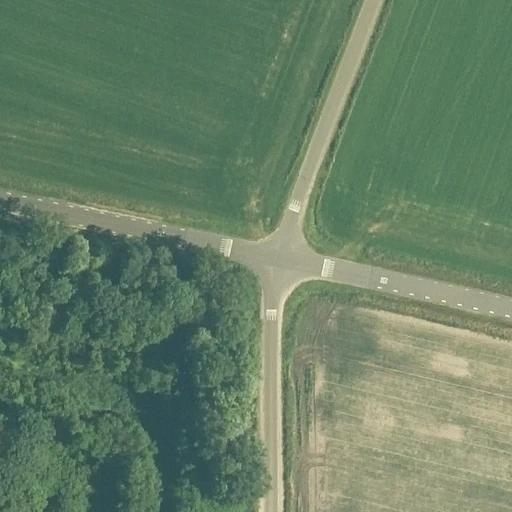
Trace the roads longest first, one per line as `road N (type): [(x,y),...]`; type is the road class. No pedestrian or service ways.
road 1 (tertiary): [(276,261),(0,203)]
road 2 (unclassified): [(276,261),(374,0)]
road 3 (unclassified): [(270,511),(268,322),(276,261)]
road 4 (tertiary): [(511,313),(276,261)]
